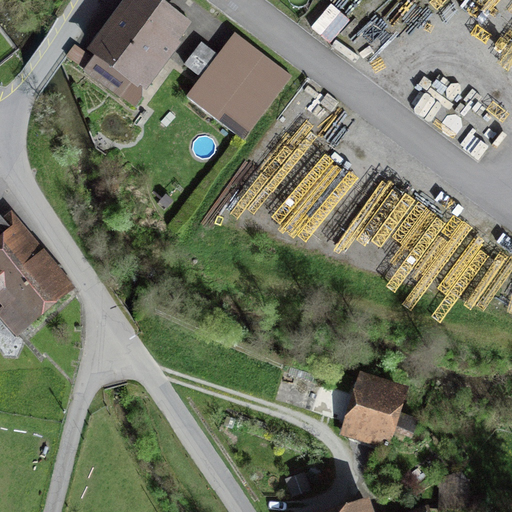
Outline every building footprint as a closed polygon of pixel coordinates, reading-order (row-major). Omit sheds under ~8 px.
[(179,21),(150,0),(135,0),(96,52),(97,53),(85,70),(120,96),(133,80),(134,81),(179,21)] [(291,77),(235,34),(218,56),(219,57),(202,78),(187,98),(243,140),(291,77)] [(219,57),(218,56),(201,43),(185,65),(202,78),(219,57)] [(0,313),(14,330),(68,284),(47,258),(39,265),(0,218),(0,288),(11,301),(0,310),(0,313)] [(403,390),(362,379),(348,430),(399,445),(401,433),(412,435),(416,420),(393,413),(403,390)]
